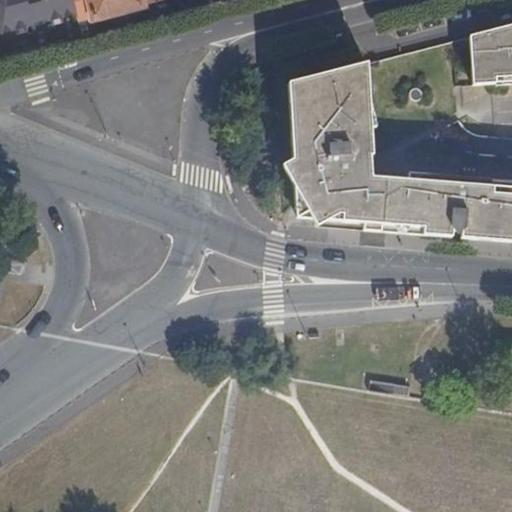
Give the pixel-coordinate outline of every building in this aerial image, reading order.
[(78,16),(77,12),(73,0),(0,0),(0,33),(2,35),(78,16)] [(73,0),(77,12),(91,9),(93,17),(159,0),(73,0)] [(214,4),(213,0),(194,0),(196,9),(214,4)] [(511,29),(470,41),(474,91),(511,89),(511,29)] [(511,192),(465,189),(373,181),(371,161),(374,160),(368,67),(290,88),(298,222),(469,236),(511,239),(511,192)]
